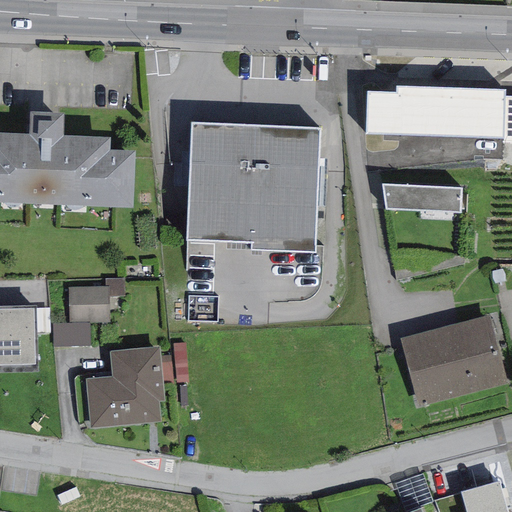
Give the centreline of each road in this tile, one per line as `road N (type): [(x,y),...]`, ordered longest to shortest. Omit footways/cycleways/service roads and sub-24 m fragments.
road 1 (residential): [(0,447),(244,485),(334,475),(511,431)]
road 2 (unknown): [(201,24),(205,79),(214,92),(304,102),(325,120),(332,146),(340,266),(331,288),(292,307),(245,308)]
road 3 (primary): [(310,28),(0,16)]
road 4 (primary): [(511,33),(310,28)]
